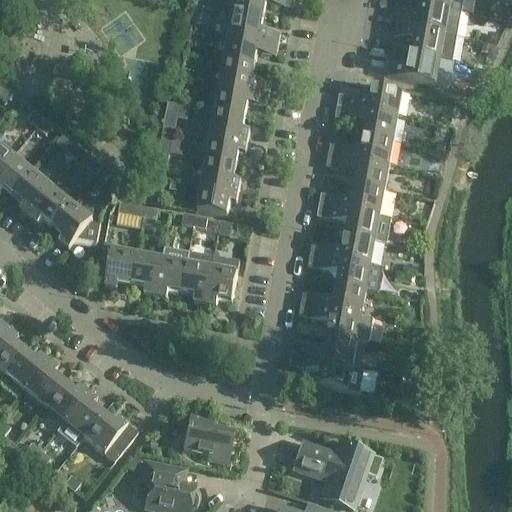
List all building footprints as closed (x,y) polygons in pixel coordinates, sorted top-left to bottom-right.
[(0,0),(0,12),(18,12),(17,8),(25,8),(24,0),(0,0)] [(235,0),(233,14),(263,19),(266,6),(292,11),(294,0),(235,0)] [(461,15),(464,0),(420,0),(419,7),(461,15)] [(457,39),(461,15),(419,7),(417,20),(398,17),(396,28),(445,37),(457,39)] [(263,19),(233,14),(228,39),(278,48),(280,36),(261,32),(263,19)] [(445,37),(396,28),(393,40),(413,43),(410,57),(441,62),(445,37)] [(278,48),(228,39),(224,64),(254,69),(257,56),(276,59),(278,48)] [(441,62),(410,57),(408,70),(389,66),(386,79),(436,88),(441,62)] [(72,65),(55,62),(53,77),(70,80),(72,65)] [(254,69),(224,64),(219,88),(269,98),(271,86),(252,83),(254,69)] [(269,98),(219,88),(215,113),(245,119),(247,106),(267,110),(269,98)] [(402,94),(384,91),(372,89),(369,103),(339,97),(337,109),(398,120),(402,94)] [(0,100),(7,106),(13,98),(4,90),(0,94),(0,100)] [(178,107),(175,106),(168,105),(165,117),(176,119),(178,107)] [(398,120),(337,109),(335,120),(365,126),(363,139),(393,145),(398,120)] [(245,119),(215,113),(210,138),(248,145),(250,134),(243,133),(245,119)] [(36,130),(43,122),(34,115),(27,123),(36,130)] [(46,139),(53,130),(43,122),(36,130),(46,139)] [(248,145),(210,138),(206,163),(236,169),(238,155),(246,157),(248,145)] [(393,145),(363,139),(360,153),(330,147),(328,159),(389,170),(393,145)] [(158,155),(169,157),(171,145),(161,143),(158,155)] [(86,170),(92,162),(73,146),(66,155),(86,170)] [(0,148),(0,175),(13,159),(0,148)] [(158,155),(156,167),(167,169),(169,157),(158,155)] [(13,159),(0,175),(0,194),(3,191),(14,199),(33,175),(13,159)] [(389,170),(328,159),(326,170),(356,175),(354,189),(384,195),(389,170)] [(236,169),(206,163),(201,188),(239,195),(241,183),(233,182),(236,169)] [(123,186),(113,178),(103,170),(95,180),(105,188),(106,187),(116,195),(123,186)] [(33,175),(14,199),(24,208),(20,213),(29,221),(53,191),(33,175)] [(239,195),(201,188),(197,214),(227,219),(229,205),(237,206),(239,195)] [(384,195),(354,189),(351,202),(321,196),(319,208),(379,220),(384,195)] [(53,191),(29,221),(38,228),(42,222),(53,231),(72,207),(53,191)] [(149,205),(160,207),(162,194),(152,193),(149,205)] [(118,216),(132,219),(144,221),(146,211),(119,206),(118,216)] [(72,207),(53,231),(64,239),(59,245),(69,253),(74,247),(95,255),(99,228),(91,226),(93,224),(72,207)] [(379,220),(319,208),(317,219),(347,225),(345,239),(375,244),(379,220)] [(146,211),(144,221),(156,223),(158,213),(146,211)] [(194,230),(196,219),(183,217),(181,228),(194,230)] [(206,232),(207,222),(196,219),(194,230),(206,232)] [(244,239),(246,229),(234,226),(232,237),(244,239)] [(375,244),(345,239),(342,252),(312,247),(310,258),(370,269),(375,244)] [(137,258),(112,253),(113,248),(104,247),(98,281),(106,282),(105,290),(117,293),(118,285),(132,288),(137,258)] [(205,308),(212,271),(214,260),(189,255),(187,267),(181,297),(195,300),(193,306),(205,308)] [(162,262),(137,258),(132,288),(145,290),(144,297),(155,299),(162,262)] [(370,269),(310,258),(308,270),(338,275),(336,289),(366,294),(370,269)] [(187,267),(162,262),(155,299),(166,301),(168,295),(181,297),(187,267)] [(237,276),(212,271),(205,308),(216,310),(217,304),(232,306),(237,276)] [(366,294),(336,289),(333,302),(303,296),(301,308),(361,319),(366,294)] [(361,319),(301,308),(299,319),(329,325),(327,338),(357,344),(361,319)] [(8,333),(0,342),(0,375),(4,378),(23,355),(13,346),(17,341),(8,333)] [(357,344),(327,338),(324,352),(294,346),(292,358),(352,369),(357,344)] [(34,363),(23,355),(4,378),(24,395),(48,365),(39,358),(34,363)] [(352,369),(292,358),(290,369),(320,374),(317,389),(347,394),(352,369)] [(48,365),(24,395),(43,410),(63,386),(52,378),(57,372),(48,365)] [(74,395),(63,386),(43,410),(63,426),(87,396),(78,389),(74,395)] [(87,396),(63,426),(83,442),(102,418),(92,409),(96,404),(87,396)] [(226,469),(233,436),(212,431),(214,422),(191,417),(182,457),(207,462),(207,464),(226,469)] [(113,426),(102,418),(83,442),(114,466),(138,437),(118,421),(113,426)] [(0,425),(0,437),(3,440),(10,432),(1,424),(0,425)] [(381,481),(387,465),(339,448),(336,458),(303,447),(294,473),(327,484),(321,502),(351,511),(352,511),(361,487),(355,485),(359,473),(381,481)] [(34,463),(40,456),(30,448),(24,456),(34,463)] [(34,463),(43,471),(50,463),(40,456),(34,463)] [(145,511),(190,511),(195,488),(165,481),(167,469),(144,465),(140,483),(150,485),(145,511)] [(70,480),(64,488),(74,496),(80,488),(70,480)]
